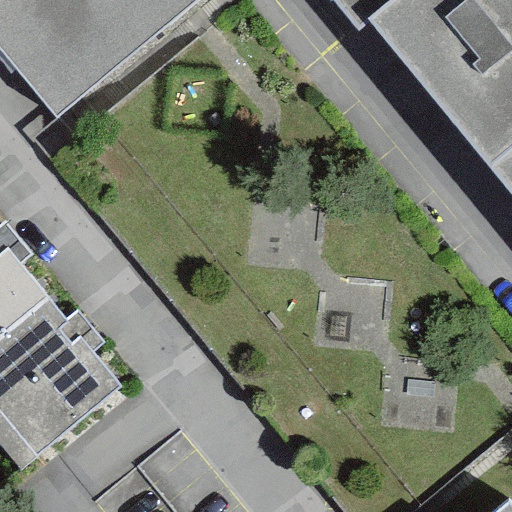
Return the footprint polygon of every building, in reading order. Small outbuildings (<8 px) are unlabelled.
[(0,0),(0,37),(67,120),(213,0),(0,0)] [(379,18),(400,0),(340,0),(365,30),(379,18)] [(511,0),(400,0),(379,18),(492,153),(511,136),(511,0)] [(511,136),(492,153),(511,177),(511,136)] [(0,344),(54,300),(14,253),(6,259),(0,251),(0,238),(2,237),(0,234),(0,344)] [(75,326),(54,300),(0,344),(0,436),(31,474),(130,392),(87,341),(80,346),(68,332),(75,326)]
